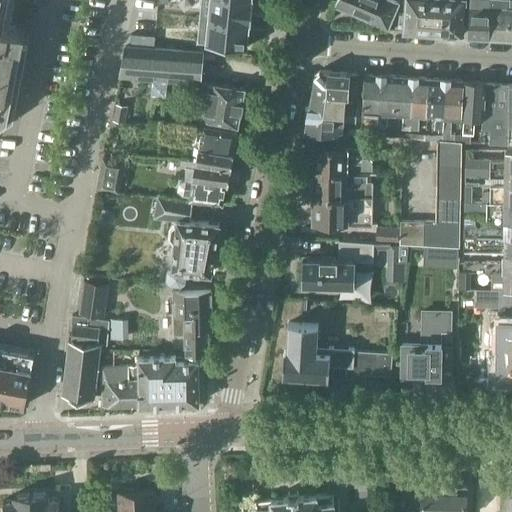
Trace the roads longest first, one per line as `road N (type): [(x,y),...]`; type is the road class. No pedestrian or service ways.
road 1 (residential): [(234,432),(241,348),(296,44)]
road 2 (residential): [(40,440),(76,216),(0,202)]
road 3 (residential): [(234,432),(511,429)]
road 4 (residential): [(296,44),(511,59)]
road 5 (residential): [(40,440),(193,434)]
